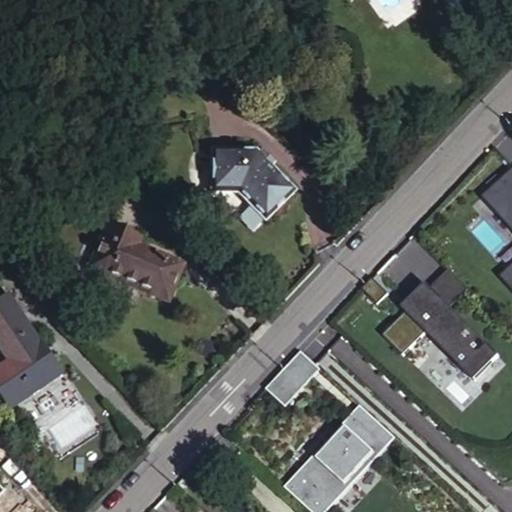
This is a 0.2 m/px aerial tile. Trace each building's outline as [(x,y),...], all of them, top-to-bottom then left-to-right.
[(252,155),(209,156),(210,198),(236,198),(265,226),(294,197),(252,155)] [(511,265),(499,277),(511,291),(511,169),(485,195),(481,198),(511,232),(511,265)] [(101,228),(85,270),(164,299),(177,263),(132,247),(134,240),(101,228)] [(447,272),(430,289),(450,309),(467,292),(447,272)] [(373,279),(363,289),(368,295),(378,284),(373,279)] [(389,294),(378,284),(368,295),(378,305),(389,294)] [(499,357),(450,309),(430,289),(426,285),(402,310),(406,313),(384,335),(404,355),(427,332),(475,380),(499,357)] [(3,300),(0,301),(0,359),(4,365),(0,367),(0,402),(4,408),(56,374),(36,342),(32,344),(3,300)] [(265,391),(284,409),(319,371),(299,354),(265,391)] [(358,407),(282,490),(306,511),(327,511),(394,439),(358,407)]
